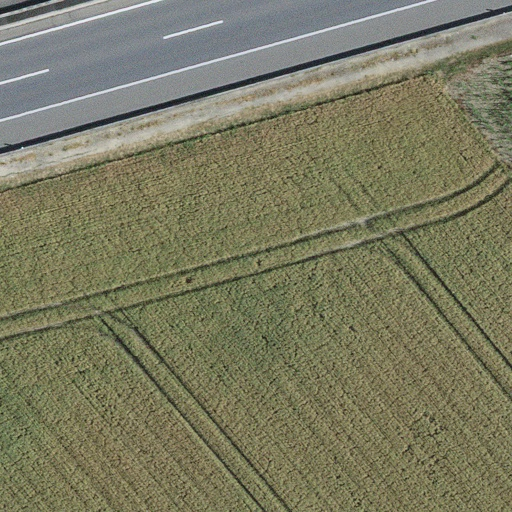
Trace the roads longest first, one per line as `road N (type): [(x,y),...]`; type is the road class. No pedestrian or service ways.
road 1 (track): [(511,24),(0,165)]
road 2 (motorway): [(0,84),(299,0)]
